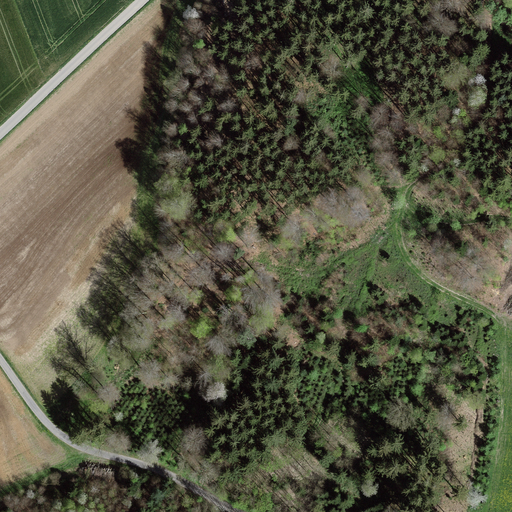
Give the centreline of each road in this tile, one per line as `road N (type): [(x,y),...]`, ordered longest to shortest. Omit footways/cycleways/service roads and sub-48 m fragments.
road 1 (track): [(0,360),(62,436),(169,474),(236,511)]
road 2 (residential): [(0,134),(149,0)]
